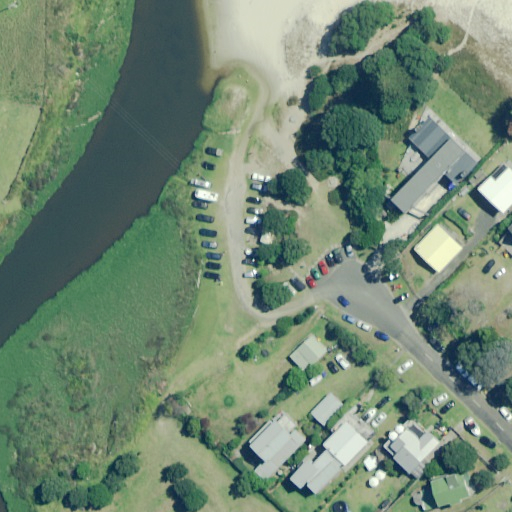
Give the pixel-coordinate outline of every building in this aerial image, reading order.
[(412,140),(431,159),(401,190),(387,204),(395,212),(400,206),(408,214),(446,174),(458,185),(479,164),(433,119),(425,127),(423,125),(418,130),(420,132),(412,140)] [(511,206),(511,170),(505,164),(480,191),(505,215),(511,206)] [(464,249),(439,225),(416,249),(440,273),(464,249)] [(511,233),(502,245),(505,248),(502,251),(507,255),(510,252),(511,254),(511,229),(511,230),(511,231),(511,233)] [(274,234),(264,231),(261,240),(271,243),(274,234)] [(307,374),(329,352),(312,335),(290,357),(307,374)] [(344,406),(332,394),(313,413),(325,426),(344,406)] [(277,470),(307,439),(296,428),(298,426),(283,411),(250,444),(266,459),(255,471),(266,482),(277,470)] [(330,449),(345,464),(348,467),(379,435),(364,421),(361,425),(348,412),(331,429),(337,434),(326,445),(330,449)] [(241,420),(235,414),(223,425),(229,431),(241,420)] [(423,432),(411,420),(384,447),(412,474),(443,443),(427,427),(423,432)] [(297,474),(293,478),(294,480),(290,484),(299,493),(302,489),(304,490),(309,486),(318,495),(343,470),(341,467),(345,464),(330,449),(316,464),(311,459),(297,474)] [(378,467),(376,463),(379,462),(374,455),(371,457),(370,455),(363,460),(370,472),(378,467)] [(428,511),(442,508),(443,510),(464,504),(463,501),(473,498),(464,470),(431,480),(433,485),(420,489),(413,491),(418,506),(425,503),(428,511)] [(365,507),(371,501),(374,503),(379,497),(368,486),(363,492),(356,486),(350,492),(365,507)]
